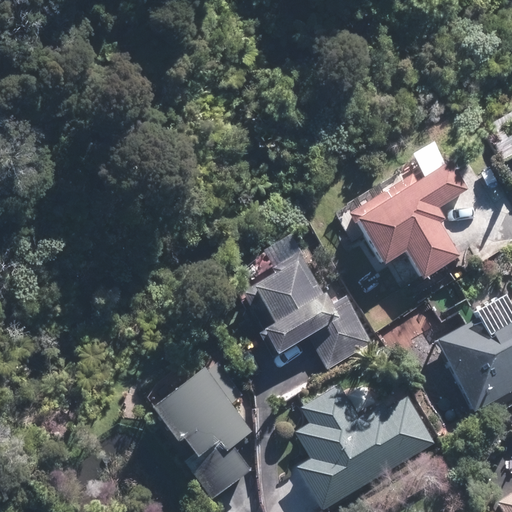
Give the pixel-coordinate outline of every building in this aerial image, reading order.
[(427,144),(403,158),(412,177),(334,222),(366,277),(393,261),(408,287),(453,261),(431,224),(435,221),(429,211),(456,195),(427,144)] [(291,231),(269,244),(281,264),(252,280),(274,318),(262,325),(280,357),(310,339),(326,367),(379,336),(353,291),(340,299),(333,287),(326,291),(291,231)] [(426,324),(474,408),(511,387),(511,307),(506,296),(465,319),(458,307),(426,324)] [(209,366),(154,406),(195,465),(192,467),(213,498),(255,469),(238,444),(255,432),(230,396),(240,388),(222,362),(211,369),(209,366)] [(361,418),(340,382),(300,407),(309,423),(297,430),(313,456),(298,465),(323,507),(435,442),(406,392),(361,418)] [(511,490),(497,499),(504,511),(511,511),(511,422),(511,423),(511,490)]
